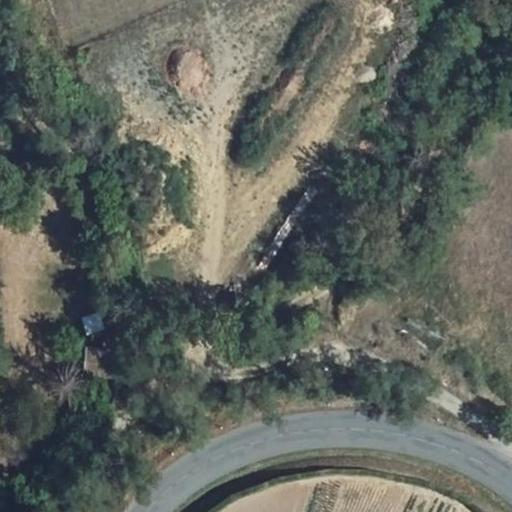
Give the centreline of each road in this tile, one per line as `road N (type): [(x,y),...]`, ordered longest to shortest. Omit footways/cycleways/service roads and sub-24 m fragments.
road 1 (track): [(133,384),(329,281),(511,48)]
road 2 (tertiary): [(148,511),(204,462),(321,429),(405,434),(478,460),(511,482)]
